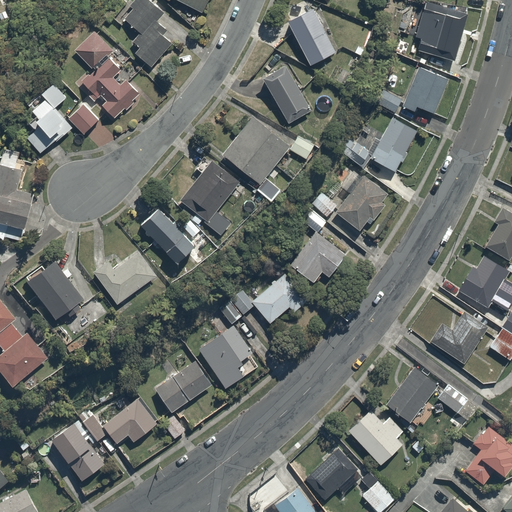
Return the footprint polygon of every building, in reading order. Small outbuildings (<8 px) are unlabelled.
[(165,13),(149,0),(135,0),(129,7),(132,9),(123,20),(139,33),(133,40),(140,47),(134,53),(151,68),(172,43),(164,37),(170,30),(158,20),(165,13)] [(208,0),(176,0),(203,13),(208,0)] [(469,18),(425,2),(413,37),(419,39),(414,54),(445,64),(448,55),(454,58),(469,18)] [(319,4),(287,20),(310,65),(341,49),(319,4)] [(118,51),(93,28),(72,50),(92,68),(80,80),(99,98),(101,95),(107,100),(103,104),(119,120),(143,94),(128,80),(122,86),(116,81),(127,70),(112,56),(118,51)] [(309,110),(284,64),(263,76),(288,122),(309,110)] [(451,81),(420,68),(403,107),(418,113),(420,109),(436,116),(451,81)] [(71,97),(58,81),(57,79),(24,105),(34,118),(29,122),(37,132),(30,137),(43,154),(73,130),(56,109),(71,97)] [(403,98),(380,86),(372,103),(394,114),(403,98)] [(101,119),(85,101),(68,116),(85,134),(101,119)] [(291,141),(257,114),(225,155),(259,182),(291,141)] [(418,129),(393,117),(372,159),(397,171),(418,129)] [(313,145),(298,136),(290,149),(305,158),(313,145)] [(372,154),(350,136),(339,150),(361,168),(372,154)] [(31,158),(7,150),(0,170),(0,223),(23,231),(35,193),(21,188),(31,158)] [(214,158),(209,164),(203,158),(196,166),(203,172),(180,199),(206,220),(204,221),(219,234),(230,221),(219,212),(243,182),(214,158)] [(392,195),(364,173),(334,210),(362,233),(392,195)] [(279,190),(266,179),(258,189),(272,199),(279,190)] [(337,204),(322,193),(313,204),(328,216),(337,204)] [(328,221),(309,206),(299,218),(315,230),(290,262),(314,281),(322,271),(332,278),(354,250),(323,226),(328,221)] [(511,254),(511,210),(504,206),(495,221),(499,224),(487,244),(510,258),(511,254)] [(198,247),(160,207),(143,223),(181,263),(198,247)] [(201,231),(191,219),(184,226),(194,237),(201,231)] [(117,305),(158,275),(138,249),(118,263),(113,256),(93,271),(117,305)] [(477,268),(472,265),(459,290),(487,305),(490,300),(503,307),(511,289),(511,280),(507,278),(511,268),(511,267),(485,253),(477,268)] [(55,257),(26,277),(58,321),(86,301),(55,257)] [(306,300),(283,274),(252,301),(270,322),(290,305),(295,310),(306,300)] [(230,296),(244,314),(254,306),(239,288),(230,296)] [(0,342),(6,350),(24,335),(14,322),(20,317),(0,292),(0,342)] [(244,314),(230,296),(217,306),(232,324),(244,314)] [(511,311),(503,325),(511,331),(511,311)] [(465,362),(487,325),(465,312),(455,328),(443,320),(430,341),(465,362)] [(234,325),(200,348),(226,388),(249,373),(242,362),(254,354),(234,325)] [(511,354),(511,331),(503,325),(490,345),(510,358),(511,354)] [(24,335),(6,350),(0,354),(0,365),(16,385),(50,357),(29,331),(24,335)] [(199,360),(156,386),(171,411),(214,385),(199,360)] [(439,380),(417,364),(385,408),(407,424),(439,380)] [(481,408),(449,384),(439,397),(471,421),(481,408)] [(135,440),(160,422),(140,396),(103,423),(117,443),(130,433),(135,440)] [(87,406),(77,413),(98,441),(108,434),(87,406)] [(380,462),(402,442),(398,437),(405,432),(391,416),(385,422),(372,408),(349,428),(380,462)] [(174,436),(185,428),(174,414),(163,421),(167,426),(174,436)] [(77,423),(53,438),(81,482),(105,466),(77,423)] [(511,463),(511,443),(488,424),(475,441),(481,446),(463,468),(485,486),(499,469),(504,473),(511,463)] [(32,445),(20,435),(14,443),(26,453),(32,445)] [(357,463),(338,445),(305,478),(324,496),(357,463)] [(0,488),(9,480),(0,469),(0,488)] [(382,511),(398,497),(380,478),(363,494),(379,511),(382,511)] [(316,511),(297,485),(277,503),(282,511),(316,511)] [(42,511),(30,488),(0,503),(0,511),(42,511)] [(471,511),(453,496),(438,511),(471,511)]
